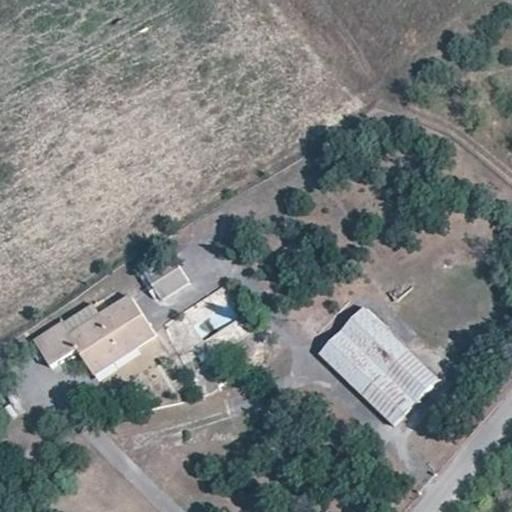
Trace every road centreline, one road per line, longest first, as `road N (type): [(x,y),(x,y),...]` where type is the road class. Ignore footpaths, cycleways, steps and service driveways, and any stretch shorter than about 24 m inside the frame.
road 1 (unknown): [(170,511),(49,390)]
road 2 (unclassified): [(511,405),(422,511)]
